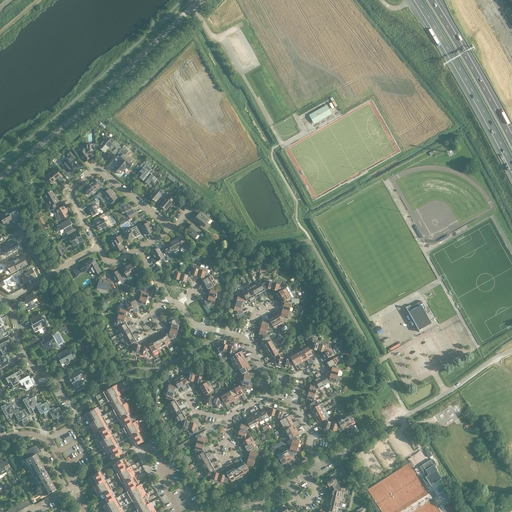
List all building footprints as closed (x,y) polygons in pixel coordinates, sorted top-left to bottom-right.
[(327,117),(335,112),(329,101),(309,112),(315,122),(326,116),(327,117)] [(119,150),(121,147),(111,139),(109,141),(106,138),(98,147),(105,153),(108,148),(111,150),(114,146),(117,148),(112,153),(115,155),(119,150)] [(85,148),(78,154),(85,162),(92,157),(90,155),(93,152),(93,144),(86,144),(86,149),(85,148)] [(134,162),(126,155),(129,151),(123,147),(120,151),(123,154),(118,160),(119,162),(113,169),(120,174),(126,167),(129,169),(134,162)] [(69,158),(64,163),(71,172),(77,167),(74,162),(77,160),(72,154),(70,150),(66,154),(68,157),(69,158)] [(55,168),(46,175),(52,182),(57,178),(58,179),(62,184),(65,182),(60,176),(61,175),(55,168)] [(151,169),(149,172),(146,170),(143,168),(140,172),(143,174),(139,178),(144,181),(152,170),(151,169)] [(154,177),(151,174),(154,171),(152,170),(144,181),(148,185),(151,181),(154,183),(152,184),(155,187),(162,178),(160,176),(157,179),(154,177)] [(93,195),(100,188),(103,186),(99,181),(97,183),(94,180),(92,182),(92,183),(87,187),(86,186),(83,188),(83,189),(83,191),(84,192),(85,193),(87,192),(89,195),(91,193),(93,195)] [(103,195),(110,204),(117,198),(110,189),(106,193),(103,190),(98,194),(100,197),(103,195)] [(166,193),(164,192),(161,189),(158,192),(156,190),(149,197),(156,202),(160,197),(162,199),(167,192),(166,193)] [(49,192),(49,191),(46,192),(46,194),(43,195),(49,206),(48,207),(49,211),(56,207),(54,204),(59,202),(55,195),(54,195),(51,191),(49,192)] [(166,210),(172,203),(169,201),(172,198),(169,195),(170,194),(167,192),(162,199),(164,200),(160,206),(166,210)] [(93,216),(99,213),(97,209),(99,208),(97,204),(96,204),(94,200),(86,205),(89,209),(88,209),(90,214),(91,213),(93,216)] [(126,212),(130,219),(138,215),(136,211),(135,212),(132,208),(130,209),(128,204),(119,209),(122,214),(126,212)] [(60,220),(69,215),(64,206),(60,209),(59,207),(53,210),(55,215),(55,216),(58,221),(60,220)] [(19,216),(16,210),(8,214),(7,212),(3,214),(2,213),(0,214),(0,220),(0,221),(1,221),(3,224),(12,220),(19,216)] [(204,227),(211,219),(201,212),(195,220),(204,227)] [(44,230),(48,228),(42,216),(38,219),(44,230)] [(99,230),(107,226),(104,219),(95,223),(99,230)] [(67,236),(77,230),(75,226),(72,228),(71,225),(72,224),(69,220),(57,227),(59,232),(64,229),(67,236)] [(147,235),(155,231),(151,225),(150,225),(149,222),(144,225),(143,223),(139,226),(142,232),(145,231),(147,235)] [(195,239),(201,232),(192,225),(187,232),(195,239)] [(127,231),(124,233),(128,240),(136,235),(137,237),(140,235),(136,226),(133,228),(132,227),(126,231),(127,231)] [(77,230),(67,236),(62,239),(64,241),(69,238),(73,246),(83,240),(77,230)] [(120,243),(123,241),(120,236),(114,239),(116,241),(111,244),(111,245),(113,249),(115,248),(117,252),(123,249),(120,243)] [(185,249),(190,247),(186,241),(183,243),(179,236),(173,240),(179,250),(184,247),(185,249)] [(169,255),(179,250),(173,240),(167,243),(170,248),(164,251),(168,257),(170,256),(169,255)] [(3,249),(1,250),(5,256),(8,254),(19,248),(15,242),(11,244),(10,242),(1,246),(3,249)] [(59,257),(64,254),(60,248),(56,250),(59,257)] [(159,248),(152,252),(154,255),(153,255),(155,258),(156,257),(158,261),(163,258),(165,262),(169,260),(168,257),(164,251),(164,249),(161,251),(159,248)] [(11,274),(27,265),(22,257),(20,258),(15,261),(13,257),(7,261),(9,264),(6,265),(11,274)] [(91,270),(94,275),(101,272),(93,258),(79,266),(83,273),(89,270),(91,270)] [(128,265),(133,275),(138,273),(139,274),(143,272),(140,266),(136,268),(133,262),(128,265)] [(31,269),(34,267),(33,264),(22,270),(23,273),(17,276),(20,280),(22,279),(24,283),(36,277),(31,269)] [(128,278),(133,275),(128,265),(123,268),(126,274),(122,276),(123,278),(125,282),(129,280),(128,278)] [(206,273),(207,270),(207,269),(200,267),(199,270),(199,269),(197,276),(201,277),(203,281),(208,278),(211,276),(209,274),(206,273)] [(197,276),(199,269),(193,268),(192,271),(188,273),(191,277),(194,276),(197,276)] [(180,281),(182,274),(178,273),(176,269),(172,272),(174,276),(173,279),(180,281)] [(125,282),(123,278),(121,279),(117,271),(112,274),(117,283),(120,281),(122,284),(125,282)] [(187,279),(191,277),(188,273),(185,275),(182,274),(180,281),(187,283),(187,279)] [(200,288),(214,280),(212,276),(211,276),(208,278),(203,281),(204,283),(199,286),(200,288)] [(108,293),(109,291),(111,281),(107,279),(107,281),(100,279),(97,289),(101,291),(108,293)] [(212,287),(213,287),(217,285),(214,280),(200,288),(201,290),(206,287),(208,290),(212,287)] [(273,283),(266,281),(264,280),(260,282),(262,286),(265,291),(268,289),(271,290),(273,283)] [(284,288),(280,287),(281,282),(274,280),(273,283),(271,290),(275,291),(276,294),(281,291),(285,289),(284,288)] [(262,286),(260,282),(260,281),(255,284),(262,296),(264,295),(262,292),(265,291),(262,286)] [(256,296),(251,286),(249,284),(245,286),(246,289),(253,301),(255,300),(253,297),(256,296)] [(260,297),(262,296),(255,284),(251,286),(256,296),(258,294),(260,297)] [(140,297),(147,299),(148,296),(151,296),(152,293),(149,292),(146,291),(144,287),(139,290),(141,293),(140,297)] [(214,290),(213,287),(212,287),(208,290),(210,293),(209,296),(216,298),(218,291),(214,290)] [(251,302),(253,301),(246,289),(242,292),(244,296),(247,301),(249,299),(251,302)] [(276,300),(288,293),(286,289),(285,289),(281,291),(276,294),(278,296),(275,298),(276,300)] [(34,304),(38,302),(36,299),(32,293),(25,296),(27,299),(22,302),(27,311),(36,307),(34,304)] [(286,301),(291,298),(288,293),(276,300),(277,302),(280,300),(281,303),(286,300),(286,301)] [(214,305),(216,298),(209,296),(208,299),(202,303),(205,310),(208,308),(207,306),(210,304),(214,305)] [(243,303),(247,301),(244,296),(241,298),(238,297),(236,304),(243,306),(243,303)] [(136,302),(134,297),(129,300),(136,312),(138,311),(136,308),(139,307),(136,302)] [(145,306),(147,299),(140,297),(139,300),(136,302),(139,307),(142,305),(145,306)] [(134,313),(136,312),(129,300),(124,303),(125,304),(127,307),(130,312),(132,310),(134,313)] [(288,304),(286,301),(286,300),(281,303),(283,306),(282,310),(289,311),(291,305),(288,304)] [(419,330),(431,323),(424,309),(425,308),(421,301),(407,309),(419,330)] [(127,307),(125,304),(123,305),(122,309),(120,308),(119,315),(126,317),(126,314),(130,312),(127,307)] [(242,309),(243,306),(236,304),(234,311),(237,312),(239,315),(244,313),(242,309)] [(292,312),(289,311),(282,310),(282,313),(278,314),(281,319),(284,318),(290,319),(292,312)] [(281,319),(278,314),(276,316),(274,313),(272,314),(279,326),(280,329),(285,326),(281,319)] [(34,332),(46,326),(39,314),(29,319),(32,325),(31,326),(34,332)] [(280,329),(279,326),(272,314),(270,315),(272,318),(269,319),(272,324),(272,325),(276,332),(280,329)] [(126,317),(119,315),(117,315),(116,315),(114,321),(117,322),(118,322),(117,326),(119,328),(122,326),(127,324),(125,320),(126,317)] [(177,331),(179,324),(180,322),(177,318),(169,323),(171,326),(170,329),(177,331)] [(269,326),(272,325),(272,324),(269,319),(269,320),(266,322),(263,321),(261,328),(268,330),(269,326)] [(132,326),(131,324),(128,326),(127,324),(122,326),(119,328),(117,329),(120,333),(132,326)] [(132,332),(130,330),(133,328),(132,326),(120,333),(122,338),(132,332)] [(0,339),(3,337),(9,334),(7,331),(4,333),(1,328),(0,329),(0,339)] [(267,333),(268,330),(261,328),(259,335),(262,335),(264,338),(264,339),(269,336),(267,333)] [(175,338),(177,331),(170,329),(169,333),(166,334),(169,339),(172,337),(175,338)] [(137,335),(136,333),(133,335),(132,332),(122,338),(125,342),(137,335)] [(45,352),(53,347),(52,344),(55,342),(50,333),(43,337),(45,340),(40,342),(45,352)] [(169,339),(166,334),(164,336),(162,333),(160,334),(167,347),(172,344),(169,339)] [(162,349),(167,347),(160,334),(158,335),(160,338),(157,340),(162,349)] [(127,347),(132,344),(137,341),(135,339),(138,337),(137,335),(125,342),(127,347)] [(262,346),(271,341),(269,336),(264,339),(264,338),(255,343),(257,345),(260,343),(262,346)] [(162,349),(157,340),(155,341),(153,338),(151,339),(158,352),(162,349)] [(10,339),(0,344),(0,351),(2,355),(4,354),(10,351),(9,351),(9,350),(11,348),(9,344),(12,342),(10,339)] [(153,354),(158,352),(151,339),(149,340),(151,343),(148,345),(151,349),(153,354)] [(318,351),(320,341),(313,339),(313,342),(312,342),(311,345),(308,347),(311,352),(314,350),(318,351)] [(139,345),(138,343),(137,341),(132,344),(133,346),(134,347),(132,353),(139,355),(142,346),(139,345)] [(217,349),(220,353),(224,352),(227,352),(229,345),(225,345),(226,342),(223,341),(221,347),(217,349)] [(260,352),(275,344),(275,343),(273,344),(271,341),(262,346),(263,348),(259,350),(260,352)] [(322,355),(331,350),(330,349),(326,348),(326,346),(325,346),(325,344),(325,343),(320,341),(318,351),(321,352),(322,355)] [(267,355),(276,349),(274,346),(276,345),(275,344),(260,352),(262,354),(265,352),(267,355)] [(148,351),(151,349),(148,345),(145,347),(142,346),(139,355),(144,356),(144,354),(147,354),(148,351)] [(232,356),(237,354),(235,351),(236,347),(229,345),(227,352),(230,353),(232,356)] [(314,356),(311,352),(308,347),(304,350),(304,349),(304,350),(311,363),(313,362),(311,358),(314,356)] [(66,365),(74,361),(67,349),(57,354),(60,360),(58,361),(61,365),(64,362),(66,365)] [(234,361),(244,356),(242,353),(246,351),(245,349),(237,354),(232,356),(234,361)] [(274,357),(279,354),(276,349),(267,355),(268,357),(264,359),(266,361),(274,357)] [(334,355),(334,354),(337,352),(334,349),(332,350),(331,350),(322,355),(324,358),(321,359),(322,362),(325,360),(334,355)] [(309,364),(311,363),(304,350),(299,352),(304,361),(307,360),(309,364)] [(302,363),(304,361),(299,352),(295,355),(302,368),(304,367),(302,363)] [(2,355),(0,356),(0,368),(15,361),(13,357),(10,359),(7,354),(5,356),(4,354),(2,355)] [(280,357),(279,356),(279,354),(274,357),(276,360),(275,363),(277,364),(276,366),(281,368),(282,365),(284,358),(280,357)] [(293,362),(290,357),(289,355),(287,355),(289,358),(287,359),(284,358),(282,365),(289,367),(290,364),(293,362)] [(300,369),(302,368),(295,355),(290,357),(293,362),(295,367),(298,365),(300,369)] [(250,358),(249,356),(245,358),(244,356),(234,361),(237,366),(250,358)] [(341,362),(341,360),(339,356),(324,364),(325,367),(328,365),(329,367),(334,365),(339,362),(341,362)] [(239,370),(249,365),(247,362),(251,360),(250,358),(237,366),(239,370)] [(242,375),(247,372),(255,367),(254,365),(250,367),(249,365),(239,370),(240,370),(242,375)] [(336,368),(334,365),(329,367),(331,371),(330,374),(337,376),(339,369),(336,368)] [(73,386),(81,382),(80,379),(83,377),(81,374),(78,368),(71,371),(73,374),(68,377),(73,386)] [(22,381),(21,380),(19,375),(22,374),(20,370),(6,378),(4,373),(2,374),(4,379),(5,379),(8,383),(10,382),(10,383),(13,387),(20,383),(22,381)] [(243,381),(250,383),(252,376),(249,375),(247,372),(242,375),(244,378),(243,381)] [(194,382),(196,375),(189,373),(189,376),(185,378),(188,383),(191,381),(194,382)] [(329,384),(326,379),(324,375),(321,376),(319,373),(317,374),(324,386),(329,384)] [(188,383),(185,378),(183,374),(178,377),(186,390),(188,389),(185,385),(188,383)] [(320,389),(324,386),(317,374),(315,375),(317,378),(314,380),(315,381),(317,384),(320,389)] [(340,377),(337,376),(330,374),(329,377),(326,379),(329,384),(332,382),(335,383),(338,384),(339,378),(340,377)] [(40,384),(35,375),(31,377),(32,378),(30,379),(28,376),(21,380),(22,381),(20,383),(21,386),(23,385),(24,386),(24,385),(26,389),(33,385),(34,387),(40,384)] [(206,378),(203,377),(196,375),(194,382),(198,383),(199,386),(208,382),(206,378)] [(184,391),(186,390),(178,377),(173,379),(176,384),(178,388),(179,389),(181,387),(184,391)] [(124,386),(127,385),(128,384),(126,380),(122,382),(122,383),(118,385),(120,388),(124,386)] [(197,394),(211,386),(209,381),(208,382),(199,386),(201,389),(196,392),(197,394)] [(242,384),(239,386),(243,393),(245,392),(244,390),(245,389),(251,391),(253,384),(250,383),(243,381),(242,384)] [(317,391),(320,389),(317,384),(315,381),(313,382),(312,386),(311,385),(309,392),(316,394),(317,391)] [(175,390),(178,388),(176,384),(173,386),(170,385),(168,392),(174,393),(175,390)] [(105,397),(119,389),(117,385),(106,390),(104,391),(104,390),(100,393),(100,394),(102,392),(105,397)] [(205,396),(212,392),(214,391),(211,386),(197,394),(199,396),(203,393),(205,396)] [(246,399),(243,393),(239,386),(234,389),(239,398),(242,397),(244,400),(246,399)] [(108,402),(111,399),(122,394),(119,389),(105,397),(108,402)] [(237,399),(239,398),(234,389),(230,391),(237,404),(239,403),(237,399)] [(235,405),(237,404),(230,391),(225,394),(231,403),(233,401),(235,405)] [(173,397),(174,393),(168,392),(166,398),(169,399),(171,403),(175,400),(173,397)] [(211,396),(210,394),(212,393),(212,392),(205,396),(206,399),(205,402),(205,405),(212,407),(212,404),(213,404),(215,397),(211,396)] [(315,397),(316,394),(309,392),(307,399),(310,400),(310,401),(304,404),(305,406),(312,403),(317,401),(315,397)] [(110,406),(123,399),(121,395),(122,394),(111,399),(108,402),(110,406)] [(228,404),(231,403),(225,394),(221,396),(223,401),(228,409),(230,408),(228,404)] [(220,403),(223,401),(221,396),(218,398),(215,397),(213,404),(216,405),(215,408),(218,409),(220,403)] [(35,405),(37,404),(33,397),(29,399),(28,399),(27,397),(22,400),(27,410),(30,415),(34,413),(32,410),(36,408),(35,405)] [(125,403),(123,399),(110,406),(112,410),(112,411),(113,411),(127,403),(125,403)] [(169,410),(181,403),(180,401),(177,402),(175,400),(171,403),(166,405),(169,410)] [(310,410),(319,405),(317,401),(312,403),(305,406),(303,408),(305,410),(308,408),(310,410)] [(48,410),(50,409),(46,402),(42,404),(41,404),(40,402),(37,404),(35,405),(36,408),(40,415),(43,413),(44,415),(44,416),(45,419),(51,416),(48,410)] [(115,415),(119,413),(129,407),(127,403),(113,411),(115,415)] [(179,406),(182,405),(181,403),(169,410),(171,414),(181,409),(179,406)] [(13,412),(15,411),(11,404),(7,406),(6,406),(5,404),(0,407),(5,417),(8,422),(12,420),(10,417),(14,415),(13,412)] [(268,418),(266,413),(261,405),(259,406),(261,410),(259,411),(264,420),(268,418)] [(308,417),(323,409),(323,408),(321,409),(319,405),(310,410),(311,413),(307,415),(308,417)] [(61,415),(62,415),(59,407),(55,409),(54,409),(54,410),(53,408),(50,409),(48,410),(51,416),(53,420),(56,418),(57,420),(56,421),(58,424),(64,421),(62,418),(61,415)] [(100,412),(97,407),(96,408),(93,409),(94,409),(87,413),(84,414),(87,419),(100,412)] [(118,420),(122,418),(132,412),(129,407),(119,413),(115,415),(118,420)] [(275,417),(277,408),(277,410),(270,408),(269,411),(266,413),(268,418),(272,416),(275,417)] [(283,415),(284,412),(284,410),(277,408),(275,417),(278,418),(280,421),(285,418),(283,415)] [(13,412),(14,415),(18,422),(21,420),(22,422),(22,423),(23,426),(29,423),(27,420),(26,417),(28,416),(24,409),(20,411),(19,411),(18,409),(15,411),(13,412)] [(174,419),(186,412),(185,410),(182,411),(181,409),(171,414),(174,419)] [(264,420),(259,411),(256,412),(254,409),(252,410),(259,423),(264,420)] [(315,419),(324,414),(322,410),(324,409),(323,409),(308,417),(309,419),(313,417),(315,419)] [(255,425),(259,423),(252,410),(250,411),(252,415),(250,416),(255,425)] [(88,424),(99,419),(102,416),(102,415),(100,412),(87,419),(89,423),(88,424)] [(120,424),(124,422),(133,417),(131,413),(132,412),(122,418),(118,420),(118,421),(120,424)] [(184,415),(187,414),(186,412),(174,419),(176,423),(181,421),(186,418),(184,415)] [(255,425),(250,416),(247,418),(245,414),(243,415),(247,422),(250,428),(255,425),(255,426),(255,425)] [(282,426),(292,420),(290,418),(294,416),(293,414),(285,418),(280,421),(282,426)] [(322,421),(327,418),(324,414),(315,419),(316,422),(312,424),(313,426),(322,421)] [(350,415),(343,419),(351,434),(353,432),(350,427),(353,426),(352,425),(355,423),(351,416),(350,415)] [(91,429),(101,423),(105,421),(102,416),(99,419),(88,424),(91,429)] [(133,417),(124,422),(120,424),(122,428),(123,429),(137,421),(135,421),(133,417)] [(186,418),(181,421),(183,424),(181,429),(188,431),(191,422),(189,422),(187,421),(186,418)] [(328,422),(328,420),(327,418),(322,421),(324,424),(323,428),(330,429),(332,423),(328,422)] [(348,435),(351,434),(343,419),(338,422),(341,426),(343,431),(346,430),(347,431),(346,432),(348,435)] [(298,423),(297,421),(293,423),(292,420),(282,426),(285,430),(298,423)] [(93,433),(104,428),(107,425),(105,421),(101,423),(91,429),(93,433)] [(125,433),(129,431),(140,425),(137,421),(123,429),(125,433)] [(199,431),(197,427),(198,424),(191,422),(188,431),(190,436),(199,431)] [(247,430),(250,428),(247,422),(243,425),(241,424),(239,431),(246,433),(247,430)] [(338,428),(341,426),(338,422),(335,424),(332,423),(330,429),(337,431),(338,428)] [(297,429),(295,427),(299,425),(298,423),(285,430),(287,435),(297,429)] [(97,437),(106,432),(110,430),(108,427),(107,425),(104,428),(93,433),(93,434),(95,433),(97,437)] [(128,438),(132,436),(142,430),(140,425),(129,431),(125,433),(128,438)] [(290,439),(295,437),(303,432),(302,430),(298,432),(297,429),(287,435),(290,439)] [(98,442),(109,437),(113,434),(112,434),(112,433),(110,430),(106,432),(97,437),(100,441),(98,442)] [(130,442),(134,440),(143,435),(141,431),(142,430),(132,436),(128,438),(129,439),(130,442)] [(245,436),(246,433),(239,431),(237,438),(240,439),(242,442),(247,439),(245,436)] [(101,447),(111,441),(115,439),(113,434),(109,437),(98,442),(101,447)] [(197,443),(204,445),(204,442),(207,443),(208,439),(202,437),(200,434),(195,436),(198,440),(197,443)] [(134,446),(136,445),(137,445),(143,442),(146,440),(143,435),(134,440),(130,442),(133,447),(134,446)] [(240,450),(254,441),(251,437),(247,439),(242,442),(244,445),(241,446),(238,447),(240,450)] [(298,447),(300,441),(297,440),(295,437),(290,439),(292,442),(291,445),(298,447)] [(103,451),(114,446),(118,444),(115,439),(111,441),(101,447),(103,451)] [(248,451),(256,447),(257,446),(254,441),(240,450),(241,452),(246,449),(248,451)] [(286,446),(287,444),(283,443),(281,442),(270,448),(272,451),(275,450),(275,449),(283,444),(285,446),(286,446)] [(204,445),(197,443),(194,443),(192,450),(197,451),(195,455),(196,456),(204,452),(203,449),(204,445)] [(107,455),(116,450),(120,448),(118,444),(114,446),(103,451),(103,452),(105,451),(107,455)] [(296,454),(298,447),(291,445),(290,449),(287,451),(290,455),(292,460),(294,458),(293,457),(294,456),(294,454),(296,454)] [(37,456),(36,454),(39,452),(36,446),(26,452),(29,458),(24,461),(27,465),(39,458),(38,455),(37,456)] [(256,452),(256,451),(257,448),(256,447),(248,451),(249,455),(248,458),(255,460),(257,453),(256,452)] [(119,455),(122,454),(121,453),(123,453),(120,448),(116,450),(107,455),(110,460),(119,455)] [(292,460),(290,455),(287,451),(282,453),(289,465),(290,467),(293,466),(290,462),(289,461),(292,460)] [(198,462),(210,454),(209,452),(206,454),(204,452),(196,456),(195,457),(198,462)] [(287,467),(289,465),(282,453),(278,456),(279,458),(276,460),(280,466),(282,464),(283,465),(285,463),(287,467)] [(208,458),(211,456),(210,454),(198,462),(200,466),(210,461),(208,458)] [(0,460),(6,472),(11,469),(6,461),(3,462),(1,458),(0,458),(0,460)] [(29,469),(41,463),(40,461),(39,458),(27,465),(29,469)] [(114,470),(126,462),(124,458),(115,463),(112,464),(111,465),(114,470)] [(253,467),(255,460),(248,458),(248,461),(244,463),(247,468),(250,466),(253,467)] [(247,468),(244,463),(242,464),(239,459),(237,460),(245,475),(250,472),(247,468)] [(240,477),(245,475),(237,460),(235,461),(238,466),(235,468),(240,477)] [(430,485),(439,479),(442,478),(430,460),(422,465),(428,475),(425,477),(430,485)] [(214,461),(211,463),(210,461),(200,466),(203,470),(215,463),(214,461)] [(116,474),(120,472),(129,467),(126,462),(114,470),(116,473),(116,474)] [(42,464),(42,465),(41,463),(29,469),(32,474),(44,467),(42,464)] [(213,467),(216,465),(215,463),(203,470),(205,475),(206,475),(215,470),(213,467)] [(240,477),(235,468),(233,469),(230,464),(228,465),(236,480),(240,477)] [(231,482),(236,480),(228,465),(226,466),(229,472),(226,473),(229,479),(231,482)] [(119,479),(123,476),(133,471),(130,466),(129,467),(120,472),(116,474),(119,479)] [(45,470),(44,467),(32,474),(34,478),(46,472),(45,470)] [(217,483),(220,474),(216,473),(215,470),(206,475),(207,476),(211,477),(210,481),(217,483)] [(103,475),(101,471),(100,472),(99,471),(88,478),(90,482),(99,477),(103,475)] [(125,481),(134,476),(136,476),(133,471),(123,476),(119,479),(121,484),(125,481)] [(36,483),(49,476),(47,473),(47,474),(46,472),(34,478),(36,483)] [(228,479),(229,479),(226,473),(223,475),(220,474),(217,483),(218,481),(227,483),(228,479)] [(340,482),(337,476),(335,473),(330,476),(331,479),(326,482),(328,485),(326,486),(327,488),(331,485),(337,481),(338,483),(340,482)] [(93,487),(102,482),(106,480),(105,479),(103,475),(99,477),(90,482),(93,487)] [(39,487),(51,481),(50,479),(49,476),(36,483),(39,487)] [(124,488),(128,486),(137,481),(134,476),(125,481),(121,484),(124,488)] [(94,492),(104,487),(108,484),(106,480),(102,482),(93,487),(92,488),(94,492)] [(52,482),(52,483),(51,481),(39,487),(41,492),(54,485),(52,482)] [(126,492),(130,490),(139,485),(137,481),(128,486),(124,488),(126,491),(126,492)] [(340,486),(338,483),(337,481),(331,485),(334,489),(334,491),(339,492),(340,489),(341,488),(339,486),(340,486)] [(97,497),(98,496),(111,489),(108,484),(104,487),(94,492),(97,497)] [(129,497),(133,495),(143,489),(140,484),(139,485),(130,490),(126,492),(129,497)] [(54,485),(41,492),(44,496),(56,490),(55,488),(54,485)] [(341,497),(341,496),(342,492),(343,488),(341,488),(340,489),(339,492),(334,491),(333,490),(332,494),(329,494),(329,496),(331,496),(332,495),(341,497)] [(101,501),(109,496),(113,494),(111,489),(98,496),(101,501)] [(131,502),(135,499),(144,494),(146,494),(143,489),(133,495),(129,497),(131,502)] [(103,505),(112,500),(116,498),(113,494),(109,496),(101,501),(103,505)] [(134,506),(138,504),(147,499),(144,494),(135,499),(131,502),(132,503),(134,506)] [(104,511),(115,505),(119,503),(116,498),(112,500),(103,505),(102,506),(104,511)] [(136,510),(140,508),(149,503),(147,499),(138,504),(134,506),(136,510)] [(137,511),(144,511),(153,507),(150,502),(149,503),(140,508),(136,510),(137,511)] [(105,511),(112,511),(121,507),(119,503),(115,505),(104,511),(105,511)]
